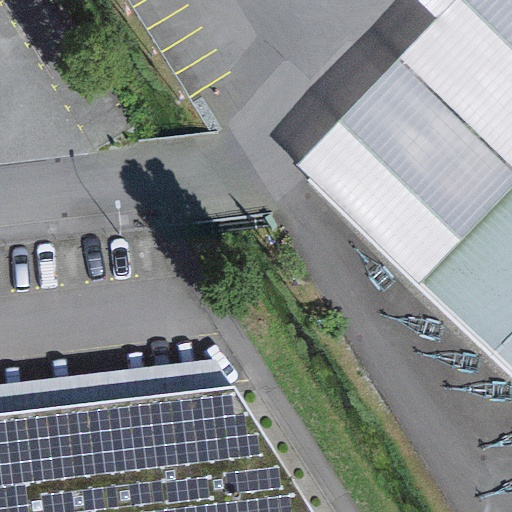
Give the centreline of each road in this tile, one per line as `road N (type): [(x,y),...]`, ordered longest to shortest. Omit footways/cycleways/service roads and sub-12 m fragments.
road 1 (residential): [(279,143),(195,189),(0,218)]
road 2 (unknown): [(0,350),(210,326)]
road 3 (unknown): [(45,212),(0,57)]
